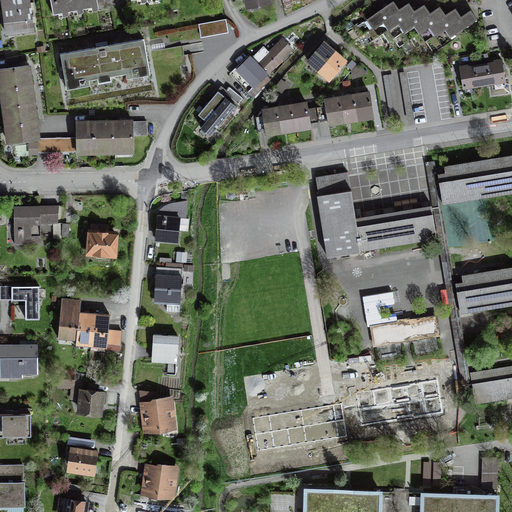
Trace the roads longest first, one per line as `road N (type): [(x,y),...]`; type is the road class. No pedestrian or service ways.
road 1 (residential): [(151,180),(109,511)]
road 2 (residential): [(511,125),(215,171)]
road 3 (residential): [(256,40),(175,115),(151,180)]
road 4 (residential): [(151,180),(0,182)]
